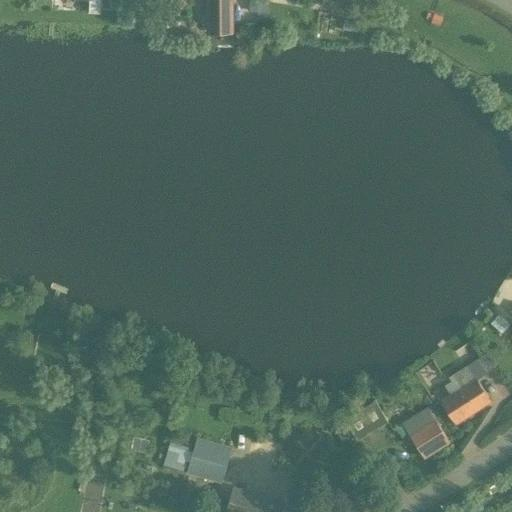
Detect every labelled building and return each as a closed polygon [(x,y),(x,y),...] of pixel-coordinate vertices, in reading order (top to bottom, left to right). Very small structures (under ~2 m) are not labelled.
[(87,0),(89,0),(88,13),(100,13),(100,0),(87,0)] [(231,0),(207,0),(207,31),(232,31),(231,0)] [(268,0),(256,0),(257,20),(269,20),(268,0)] [(435,15),(432,24),(440,27),(443,18),(435,15)] [(461,388),(441,401),(456,424),(491,401),(476,379),(487,372),(477,359),(453,375),(461,388)] [(357,438),(388,421),(376,400),(345,418),(357,438)] [(424,457),(449,442),(427,407),(403,422),(424,457)] [(349,435),(343,425),(336,430),(342,440),(349,435)] [(171,442),(164,465),(181,470),(182,467),(188,469),(187,471),(222,481),(232,447),(197,437),(192,452),(187,451),(188,447),(171,442)] [(146,452),(149,441),(133,438),(131,449),(146,452)] [(231,509),(230,511),(281,511),(285,501),(233,486),(227,508),(231,509)]
